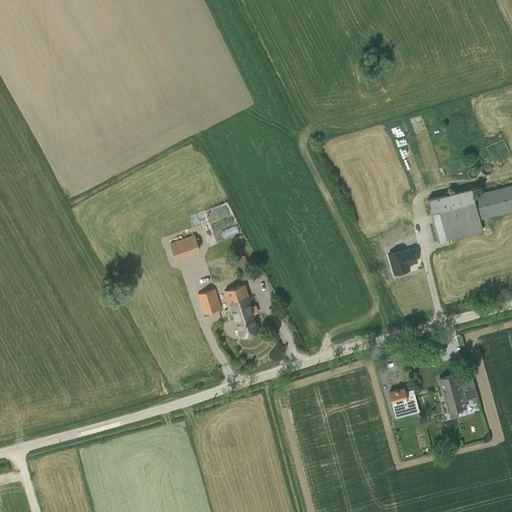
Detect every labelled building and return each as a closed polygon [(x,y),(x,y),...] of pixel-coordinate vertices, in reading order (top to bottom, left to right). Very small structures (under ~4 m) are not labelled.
[(511,185),(474,195),(472,189),(427,200),(437,241),(483,230),(480,218),(511,209),(511,185)] [(193,234),(170,243),(175,258),(199,250),(193,234)] [(247,237),(241,239),(248,257),(254,255),(247,237)] [(244,255),(243,255),(240,246),(233,249),(242,279),(251,277),(244,255)] [(402,250),(387,254),(393,275),(408,270),(406,265),(416,262),(412,249),(402,252),(402,250)] [(240,337),(259,331),(244,284),(225,290),(240,337)] [(214,288),(197,294),(204,314),(220,309),(214,288)] [(457,373),(439,378),(448,412),(449,412),(450,417),(459,415),(458,409),(466,407),(464,401),(459,384),(457,373)] [(407,399),(408,399),(404,388),(389,392),(392,403),(398,402),(400,407),(408,405),(407,399)]
